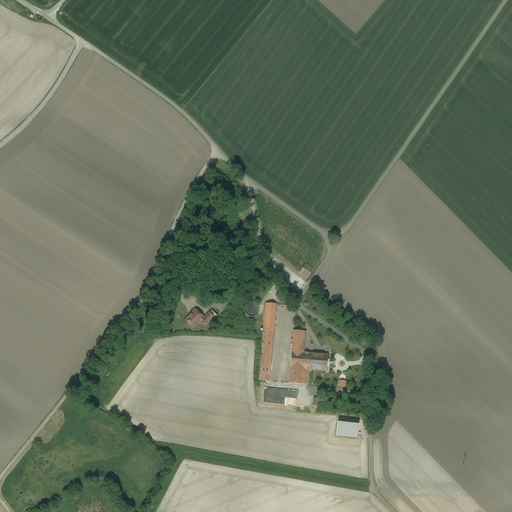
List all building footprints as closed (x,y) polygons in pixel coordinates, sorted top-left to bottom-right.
[(313,269),(306,264),(299,273),(307,279),(313,269)] [(246,298),(229,294),(228,299),(232,300),(245,303),(246,298)] [(250,316),(253,317),(255,316),(257,314),(258,312),(259,309),(258,307),(257,305),(255,303),(253,303),(250,303),(248,304),(245,306),(245,309),(245,312),(247,315),(250,316)] [(276,305),(265,304),(258,381),(269,382),(276,305)] [(195,310),(185,321),(193,329),(199,322),(200,322),(205,326),(213,317),(209,313),(204,319),(195,310)] [(293,331),(291,352),(303,353),(305,332),(293,331)] [(303,353),(291,352),(290,368),(307,369),(326,371),(327,355),(303,353)] [(307,369),(290,368),(289,383),(306,385),(307,369)] [(338,423),(336,435),(356,437),(358,425),(338,423)]
